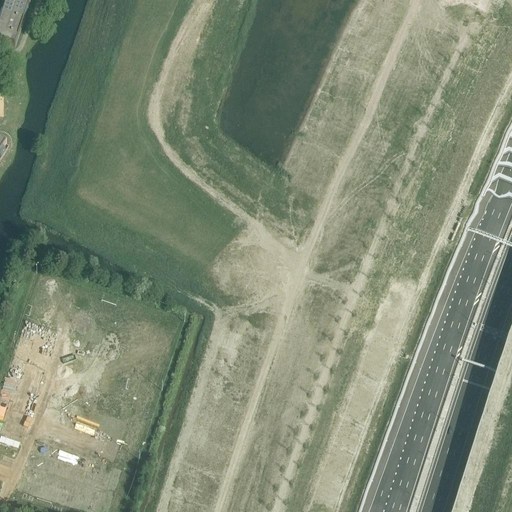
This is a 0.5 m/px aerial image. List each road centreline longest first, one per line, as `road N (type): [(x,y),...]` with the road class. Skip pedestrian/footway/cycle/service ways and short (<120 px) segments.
road 1 (motorway): [(511,178),(394,511)]
road 2 (motorway): [(435,511),(511,275)]
